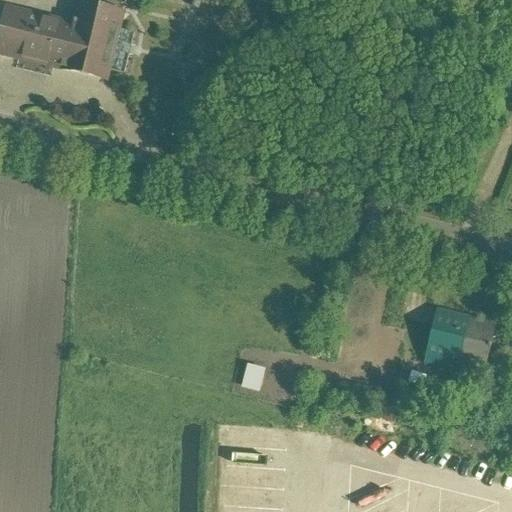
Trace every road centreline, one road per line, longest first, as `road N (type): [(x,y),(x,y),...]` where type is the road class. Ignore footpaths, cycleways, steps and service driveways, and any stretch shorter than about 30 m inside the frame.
road 1 (unclassified): [(0,125),(511,248)]
road 2 (unknown): [(301,511),(316,480),(362,459),(511,500)]
